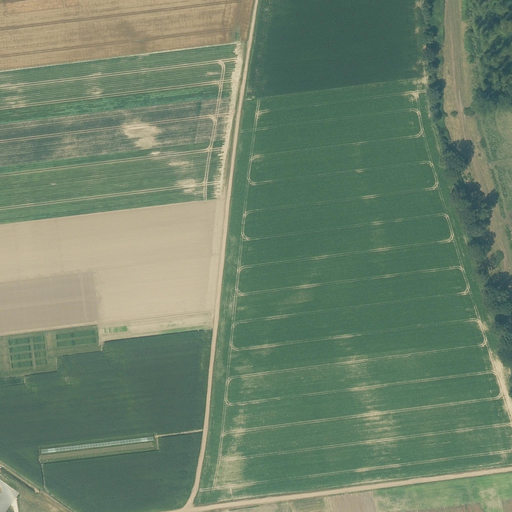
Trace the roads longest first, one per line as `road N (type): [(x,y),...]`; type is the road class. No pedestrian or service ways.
road 1 (track): [(186,510),(201,453),(258,0)]
road 2 (track): [(511,469),(186,510)]
